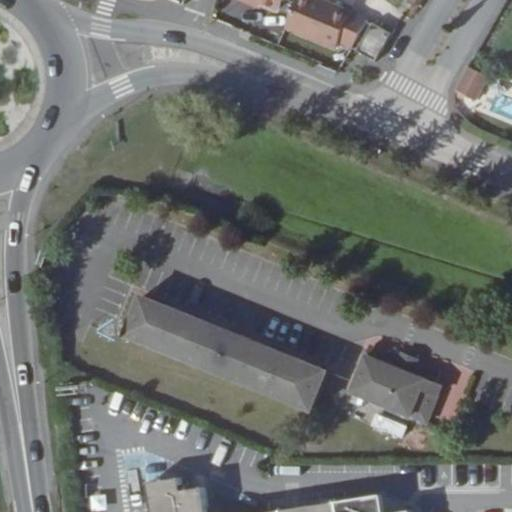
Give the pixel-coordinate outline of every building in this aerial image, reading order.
[(246,0),(251,2),(252,0),(260,0),(263,1),(279,9),(282,0),(246,0)] [(297,0),(287,27),(337,48),(340,40),(354,46),(370,19),(352,12),(352,10),(327,0),(297,0)] [(394,33),(375,21),(358,50),(377,61),(394,33)] [(463,76),(457,86),(474,95),(486,73),(470,64),(463,76)] [(129,335),(143,341),(159,301),(145,296),(129,335)] [(159,301),(143,341),(178,355),(194,315),(159,301)] [(202,318),(194,315),(178,355),(186,357),(202,318)] [(202,318),(186,357),(218,370),(234,332),(202,318)] [(242,334),(234,332),(218,370),(226,374),(242,334)] [(242,334),(226,374),(258,387),(273,347),(242,334)] [(281,351),(273,347),(258,387),(265,389),(281,351)] [(356,393),(367,397),(429,422),(444,385),(438,383),(442,373),(419,364),(413,361),(401,357),(376,347),(356,393)] [(401,357),(413,361),(419,364),(422,358),(404,350),(401,357)] [(281,351),(265,389),(293,401),(309,361),(281,351)] [(316,365),(309,361),(293,401),(300,404),(316,365)] [(316,365),(300,404),(315,410),(330,370),(316,365)] [(364,405),(367,397),(356,393),(353,400),(364,405)] [(380,412),(375,425),(407,437),(412,424),(380,412)] [(183,477),(162,480),(153,492),(155,511),(340,511),(339,500),(265,511),(210,511),(207,487),(185,490),(183,477)] [(152,481),(153,492),(162,480),(152,481)]
